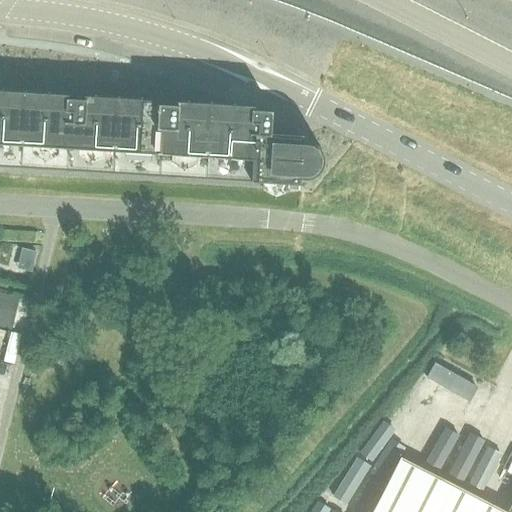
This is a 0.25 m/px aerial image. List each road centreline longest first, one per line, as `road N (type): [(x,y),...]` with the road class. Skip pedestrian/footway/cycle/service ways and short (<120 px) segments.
road 1 (secondary): [(511,205),(223,60),(129,29),(0,8)]
road 2 (residential): [(300,226),(0,207)]
road 3 (unclassified): [(511,308),(373,243),(300,226)]
road 4 (unclassified): [(511,65),(379,0)]
